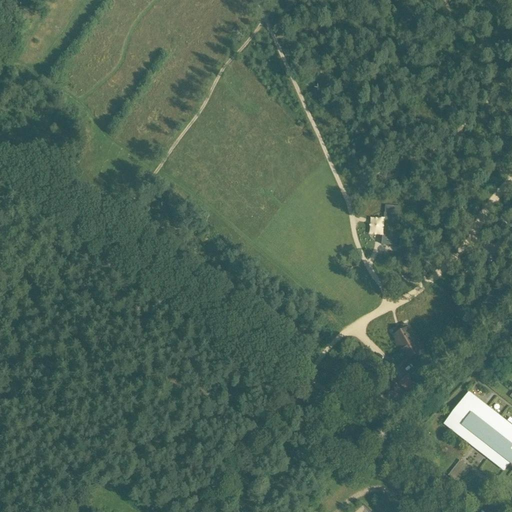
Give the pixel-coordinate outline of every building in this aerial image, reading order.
[(406,77),(409,78),(412,77),(414,76),(416,74),(417,71),(417,69),(416,66),(415,64),(413,62),(410,61),(408,61),(405,62),(403,64),(402,66),(401,68),(401,71),(402,74),(404,76),(406,77)] [(385,205),(381,245),(398,246),(401,207),(385,205)] [(401,354),(404,359),(405,361),(424,350),(415,332),(412,331),(410,327),(401,332),(394,336),(396,340),(395,343),(401,354)] [(413,372),(399,383),(413,401),(427,390),(423,385),(413,372)] [(511,426),(469,393),(444,424),(504,471),(510,463),(511,465),(511,463),(511,426)] [(464,475),(454,468),(448,476),(457,483),(464,475)] [(105,506),(114,503),(113,498),(103,501),(105,506)]
